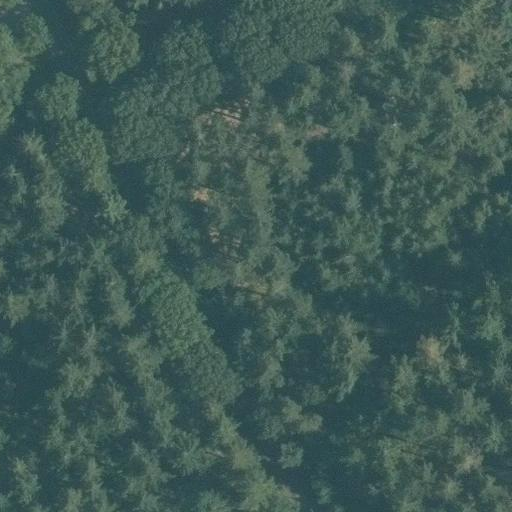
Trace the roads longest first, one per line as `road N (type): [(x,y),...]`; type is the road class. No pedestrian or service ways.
road 1 (tertiary): [(293,511),(30,0)]
road 2 (track): [(86,109),(332,0)]
